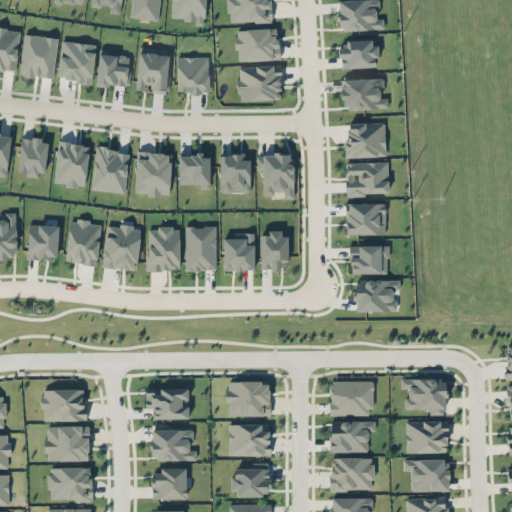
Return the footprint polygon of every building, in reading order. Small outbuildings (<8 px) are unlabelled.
[(121,0),(90,0),(90,3),(110,7),(109,11),(119,13),(121,0)] [(131,0),(130,16),(158,19),(160,0),(131,0)] [(171,0),(171,18),(205,19),(205,0),(171,0)] [(227,0),(228,22),(270,20),(269,0),(227,0)] [(337,0),(339,30),(384,28),(383,17),(378,18),(377,0),(337,0)] [(0,70),(15,72),(19,29),(0,27),(0,70)] [(278,59),(277,27),(235,29),(235,49),(238,49),(239,61),(278,59)] [(57,37),(24,33),(20,74),(53,78),(57,37)] [(94,44),(62,40),(58,77),(90,81),(94,44)] [(341,67),(375,66),(374,57),(378,57),(378,40),(340,41),(341,67)] [(135,86),(152,87),(151,92),(165,93),(169,55),(157,54),(157,48),(139,46),(135,86)] [(131,56),(99,52),(95,82),(126,87),(131,56)] [(177,56),(176,92),(208,92),(208,56),(177,56)] [(239,66),(240,78),(238,78),(238,100),(281,98),(280,64),(239,66)] [(341,78),(342,108),(387,106),(387,97),(382,97),(381,77),(341,78)] [(347,157),(386,155),(384,121),(345,122),(347,157)] [(10,135),(0,133),(0,173),(6,174),(10,135)] [(47,140),(21,136),(16,170),(25,172),(25,175),(42,178),(47,140)] [(84,186),(89,144),(59,141),(54,182),(84,186)] [(91,188),(124,192),(129,151),(96,146),(91,188)] [(170,152),(136,151),(135,192),(148,192),(148,195),(169,196),(170,152)] [(219,154),(220,192),(249,191),(249,153),(219,154)] [(263,170),(263,193),(283,192),(283,197),(293,197),(292,153),(256,154),(257,170),(263,170)] [(179,184),(209,184),(209,154),(178,154),(179,184)] [(345,162),(346,194),(388,193),(387,161),(345,162)] [(385,233),(386,203),(346,202),(345,232),(385,233)] [(0,258),(16,258),(15,214),(0,214),(0,258)] [(100,222),(70,219),(65,261),(96,264),(100,222)] [(58,224),(28,223),(27,257),(57,258),(58,224)] [(136,269),(141,227),(106,223),(101,265),(136,269)] [(185,270),(216,269),(215,225),(185,225),(185,270)] [(179,226),(146,227),(147,270),(180,269),(179,226)] [(259,234),(260,269),(281,268),(280,263),(286,263),(286,229),(268,230),(268,234),(259,234)] [(254,232),(233,232),(233,237),(223,237),(223,269),(254,269),(254,232)] [(388,272),(387,244),(349,245),(350,273),(388,272)] [(355,279),(355,310),(395,309),(395,290),(399,290),(399,279),(355,279)] [(400,379),(400,388),(405,388),(406,408),(429,408),(429,414),(446,413),(445,377),(400,379)] [(269,415),(269,380),(227,381),(227,415),(269,415)] [(329,414),(372,415),(372,380),(329,380),(329,414)] [(188,418),(188,387),(157,388),(145,388),(145,406),(153,406),(153,418),(188,418)] [(43,420),(84,419),(84,388),(42,389),(43,420)] [(330,451),(368,451),(367,430),(375,430),(375,419),(329,420),(330,451)] [(406,452),(447,451),(446,420),(405,421),(406,452)] [(228,455),(269,454),(269,423),(228,423),(228,455)] [(88,459),(88,424),(46,425),(46,460),(88,459)] [(196,459),(196,449),(191,449),(191,429),(151,428),(151,459),(196,459)] [(8,433),(0,433),(0,467),(9,468),(8,433)] [(372,456),(329,457),(330,490),(372,489),(372,456)] [(411,490),(449,489),(448,458),(403,459),(403,469),(410,469),(411,490)] [(235,468),(235,476),(232,476),(232,495),(269,494),(269,462),(252,462),(252,467),(235,468)] [(48,466),(49,499),(91,499),(90,466),(48,466)] [(186,468),(151,468),(152,498),(186,497),(186,468)] [(8,473),(0,473),(0,504),(9,504),(8,473)] [(405,511),(447,511),(447,495),(405,497),(405,511)] [(370,511),(371,497),(330,496),(329,511),(370,511)] [(270,511),(271,503),(227,503),(226,511),(270,511)]
